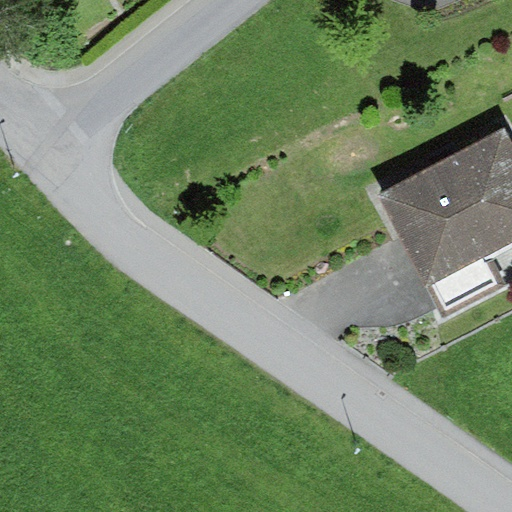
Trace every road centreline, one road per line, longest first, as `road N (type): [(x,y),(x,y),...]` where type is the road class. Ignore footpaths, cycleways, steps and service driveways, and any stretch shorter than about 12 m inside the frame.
road 1 (tertiary): [(39,145),(122,239),(506,511)]
road 2 (residential): [(39,145),(210,0)]
